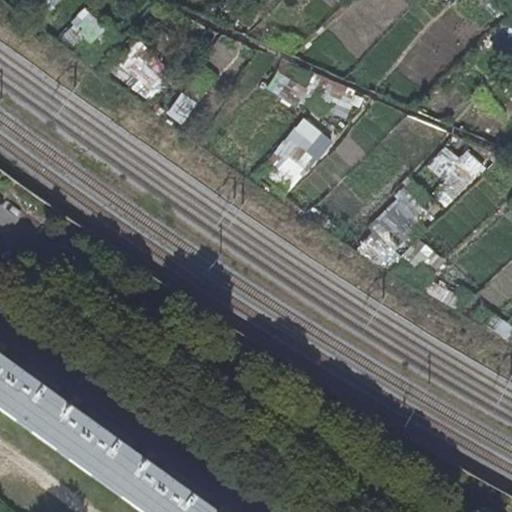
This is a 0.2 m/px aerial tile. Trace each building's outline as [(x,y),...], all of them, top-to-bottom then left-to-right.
[(60,29),(71,48),(87,39),(93,50),(108,41),(91,11),(60,29)] [(297,105),(305,86),(274,73),(266,91),(297,105)] [(307,174),(331,140),(300,117),(264,166),(275,173),(286,159),(307,174)] [(445,147),(427,166),(458,194),(490,159),(472,143),(457,158),(445,147)] [(390,198),(361,255),(389,270),(418,213),(390,198)] [(397,261),(409,279),(436,259),(424,242),(397,261)] [(0,410),(140,511),(210,511),(0,360),(0,410)]
